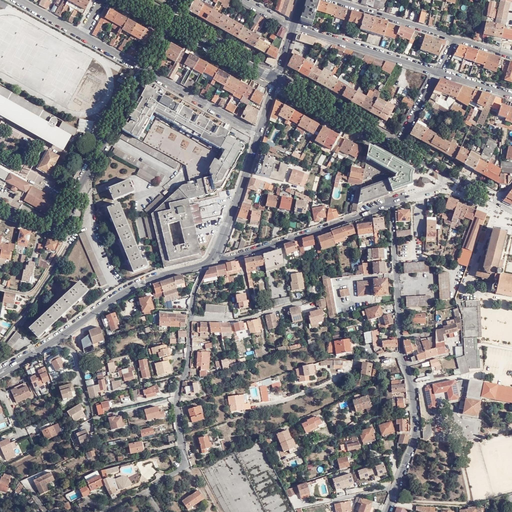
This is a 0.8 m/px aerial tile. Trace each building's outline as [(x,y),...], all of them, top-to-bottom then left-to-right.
[(43,7),(46,9),(51,1),(48,0),(46,0),(45,3),(43,7)] [(69,5),(75,8),(77,5),(78,5),(80,0),(67,0),(67,1),(66,3),(69,5)] [(68,21),(70,22),(77,10),(83,13),(90,0),(80,0),(78,5),(77,5),(75,8),(68,21)] [(203,4),(195,0),(193,0),(188,10),(197,15),(203,5),(203,4)] [(281,12),(284,0),(278,0),(276,10),(281,12)] [(290,18),(295,0),(284,0),(281,12),(290,18)] [(315,0),(307,0),(302,20),(302,22),(312,25),(316,10),(319,1),(315,0)] [(499,0),(494,22),(504,24),(510,0),(499,0)] [(328,4),(319,1),(316,10),(326,13),(328,4)] [(214,7),(204,2),(203,4),(203,5),(212,10),(214,7)] [(48,9),(54,13),(58,7),(52,3),(48,9)] [(59,16),(62,18),(69,5),(66,3),(64,8),(61,12),(59,16)] [(493,18),(495,12),(492,11),(494,4),(488,3),(487,8),(486,8),(484,16),(493,18)] [(326,13),(334,16),(337,7),(328,4),(326,13)] [(212,10),(203,5),(197,15),(206,20),(212,10)] [(55,14),(59,16),(61,12),(64,8),(60,6),(58,10),(55,14)] [(334,16),(343,20),(347,10),(337,7),(334,16)] [(102,16),(92,34),(95,36),(99,29),(102,23),(110,27),(118,13),(110,9),(105,17),(102,16)] [(419,18),(418,22),(424,24),(427,10),(421,9),(419,18)] [(212,10),(206,20),(216,26),(222,16),(212,10)] [(351,11),(348,21),(361,26),(364,15),(351,11)] [(128,19),(118,13),(110,27),(120,32),(122,29),(128,19)] [(261,16),(257,13),(252,21),(254,22),(249,30),(243,27),(237,37),(246,42),(252,32),(254,29),(261,16)] [(243,26),(222,15),(222,16),(216,26),(237,37),(243,27),(243,26)] [(364,15),(361,26),(360,29),(369,32),(374,18),(364,15)] [(265,18),(261,16),(254,29),(256,30),(259,26),(260,26),(265,18)] [(400,26),(374,18),(369,32),(383,37),(384,34),(395,38),(397,34),(400,26)] [(136,24),(128,19),(122,29),(131,34),(136,24)] [(485,22),(482,37),(483,38),(485,39),(486,35),(493,37),(496,25),(492,24),(493,22),(486,20),(486,22),(485,22)] [(136,24),(131,34),(134,36),(133,39),(136,40),(134,42),(133,42),(130,46),(134,48),(139,39),(145,28),(136,24)] [(281,27),(277,25),(270,37),(274,39),(281,27)] [(493,37),(501,38),(502,34),(502,33),(503,28),(503,26),(496,25),(493,37)] [(397,34),(410,40),(410,39),(414,31),(400,26),(397,34)] [(286,29),(281,27),(274,39),(273,42),(278,44),(280,46),(286,29)] [(153,33),(145,28),(139,39),(144,41),(147,43),(153,33)] [(501,38),(500,42),(500,43),(511,46),(511,31),(503,28),(502,33),(502,34),(501,38)] [(414,31),(410,39),(416,41),(419,32),(414,31)] [(260,36),(252,32),(246,42),(254,47),(260,37),(260,36)] [(120,33),(117,38),(113,45),(115,45),(117,41),(118,41),(122,34),(120,33)] [(295,40),(313,46),(315,43),(316,39),(299,34),(296,35),(295,40)] [(425,34),(424,38),(438,42),(440,39),(425,34)] [(264,42),(265,40),(260,37),(254,47),(266,54),(272,43),(270,43),(269,45),(264,42)] [(445,40),(440,39),(438,42),(424,38),(420,49),(438,55),(441,44),(445,45),(446,43),(445,40)] [(121,50),(126,43),(127,40),(124,39),(121,45),(120,45),(118,49),(121,50)] [(326,43),(316,39),(315,43),(321,45),(319,48),(322,50),(323,49),(326,43)] [(272,43),(266,54),(276,59),(280,46),(278,44),(273,42),(272,43)] [(182,50),(170,43),(163,55),(175,62),(178,57),(180,53),(182,50)] [(334,51),(336,46),(326,43),(323,49),(329,51),(330,51),(333,52),(334,51)] [(458,46),(454,55),(464,59),(468,47),(461,45),(458,46)] [(345,49),(336,46),(334,51),(338,53),(338,54),(342,55),(345,49)] [(464,59),(474,62),(478,51),(468,47),(464,59)] [(287,66),(299,72),(304,62),(305,60),(298,56),(299,53),(292,49),(291,53),(293,54),(287,66)] [(342,55),(350,58),(354,51),(345,49),(342,55)] [(365,55),(354,51),(350,58),(361,62),(362,60),(365,55)] [(488,54),(478,51),(474,62),(477,63),(477,64),(477,65),(478,65),(479,65),(480,65),(480,64),(484,65),(488,54)] [(193,69),(199,59),(187,52),(180,64),(183,66),(183,67),(188,69),(180,84),(184,85),(187,80),(191,72),(193,69)] [(484,65),(483,68),(496,72),(499,63),(502,64),(502,62),(502,58),(488,54),(484,65)] [(375,58),(365,55),(362,60),(366,63),(367,64),(370,66),(372,64),(375,58)] [(167,76),(173,79),(174,76),(173,75),(179,65),(178,64),(181,59),(178,57),(175,62),(172,67),(168,74),(167,76)] [(266,62),(272,66),(275,61),(269,57),(266,62)] [(385,61),(375,58),(372,64),(377,67),(381,69),(385,61)] [(207,63),(199,59),(193,69),(200,73),(198,75),(195,81),(191,80),(190,82),(187,80),(184,85),(192,90),(201,75),(202,72),(207,63)] [(316,82),(322,72),(315,68),(320,60),(317,59),(315,64),(313,67),(307,77),(316,82)] [(396,65),(385,61),(381,69),(390,74),(396,65)] [(502,65),(501,79),(504,80),(511,83),(511,82),(511,61),(510,61),(510,62),(507,61),(506,65),(509,65),(509,67),(502,65)] [(299,72),(307,77),(313,67),(304,62),(299,72)] [(218,70),(207,63),(202,72),(213,78),(218,70)] [(316,82),(324,87),(330,77),(331,74),(332,73),(324,68),(322,72),(316,82)] [(229,76),(218,70),(213,78),(212,81),(210,84),(213,85),(215,81),(224,86),(229,76)] [(212,81),(213,78),(202,72),(201,75),(210,80),(212,81)] [(122,73),(118,81),(123,84),(128,77),(122,73)] [(332,91),(342,96),(348,86),(341,82),(340,82),(343,77),(341,75),(339,78),(338,81),(332,91)] [(240,82),(229,76),(224,86),(222,88),(230,93),(232,94),(234,91),(240,82)] [(324,87),(332,91),(338,81),(332,78),(330,77),(324,87)] [(439,80),(429,99),(440,105),(449,110),(452,104),(455,98),(462,85),(442,79),(439,80)] [(248,86),(240,82),(234,91),(242,95),(242,96),(248,86)] [(462,85),(455,98),(468,105),(475,90),(462,85)] [(0,116),(27,122),(26,128),(47,140),(48,138),(51,139),(52,140),(53,140),(54,140),(55,140),(56,139),(57,139),(58,138),(59,137),(60,136),(74,144),(76,131),(77,130),(62,121),(58,129),(55,127),(57,123),(57,122),(57,121),(57,120),(56,119),(55,119),(55,118),(54,118),(53,118),(52,118),(52,119),(51,119),(48,124),(46,123),(51,115),(0,86),(0,116)] [(126,123),(122,130),(138,139),(153,112),(176,125),(196,136),(219,149),(228,132),(229,132),(219,126),(218,128),(211,125),(212,123),(199,115),(198,117),(192,114),(193,112),(179,104),(178,106),(172,103),(173,101),(163,95),(162,97),(156,94),(157,92),(147,86),(141,97),(143,98),(135,111),(133,110),(129,117),(132,118),(128,125),(126,123)] [(240,107),(235,115),(240,117),(255,90),(248,86),(242,96),(245,97),(242,103),(244,104),(241,108),(240,107)] [(351,101),(357,91),(348,86),(342,96),(351,101)] [(377,98),(380,92),(371,87),(367,93),(366,96),(360,107),(369,112),(377,98)] [(406,96),(408,90),(400,87),(397,93),(406,96)] [(367,93),(361,89),(358,88),(357,91),(366,96),(367,93)] [(264,95),(255,90),(240,117),(254,125),(264,97),(264,96),(264,95)] [(466,120),(469,121),(482,92),(475,90),(468,105),(472,106),(466,120)] [(234,91),(232,94),(232,95),(239,99),(242,95),(234,91)] [(351,101),(360,107),(366,96),(357,91),(351,101)] [(469,121),(472,123),(476,125),(477,122),(472,119),(477,109),(482,111),(490,94),(482,92),(469,121)] [(496,96),(490,94),(482,111),(477,122),(476,125),(481,128),(490,109),(496,96)] [(496,96),(490,109),(496,111),(502,98),(496,96)] [(141,97),(133,110),(135,111),(143,98),(141,97)] [(401,102),(410,107),(413,102),(414,101),(409,98),(408,99),(404,97),(401,102)] [(387,104),(377,98),(369,112),(379,117),(387,104)] [(440,105),(429,99),(426,103),(432,106),(433,105),(438,108),(440,105)] [(270,117),(276,119),(278,115),(283,105),(275,100),(270,117)] [(235,106),(228,102),(224,108),(232,113),(233,110),(236,106),(235,106)] [(387,103),(387,104),(379,117),(386,121),(394,107),(387,103)] [(448,112),(461,120),(462,117),(465,110),(452,104),(449,110),(448,112)] [(283,105),(278,115),(285,119),(284,122),(286,124),(287,124),(292,113),(294,111),(283,105)] [(505,118),(509,107),(501,105),(497,115),(505,118)] [(505,128),(511,129),(511,127),(508,126),(509,122),(511,122),(511,108),(509,107),(505,118),(505,120),(503,125),(502,128),(505,128)] [(292,113),(287,124),(289,125),(289,124),(291,120),(298,124),(303,115),(294,111),(292,113)] [(207,171),(219,149),(196,136),(194,135),(187,132),(178,127),(176,125),(153,112),(138,139),(156,148),(182,162),(186,164),(190,181),(203,178),(203,175),(208,174),(207,171)] [(298,132),(302,135),(304,132),(305,130),(311,120),(303,115),(298,124),(296,127),(295,128),(299,130),(298,132)] [(471,126),(472,123),(469,121),(466,120),(462,117),(461,120),(471,126)] [(79,119),(78,123),(92,130),(94,122),(79,119)] [(305,130),(313,134),(318,124),(311,120),(305,130)] [(416,123),(425,128),(427,125),(417,120),(416,123)] [(91,134),(92,130),(78,123),(77,130),(76,131),(91,134)] [(416,123),(409,134),(420,140),(426,129),(425,128),(416,123)] [(330,131),(318,124),(313,134),(311,137),(309,142),(310,143),(315,134),(317,135),(314,141),(322,145),(325,140),(330,131)] [(420,140),(430,145),(436,134),(426,129),(420,140)] [(430,145),(445,154),(451,142),(455,133),(452,131),(447,141),(437,136),(440,130),(438,129),(436,134),(430,145)] [(123,131),(120,137),(176,168),(179,162),(123,131)] [(342,137),(330,131),(325,140),(322,145),(330,149),(329,150),(334,152),(342,137)] [(185,182),(185,183),(181,185),(178,188),(167,198),(151,213),(162,264),(198,255),(187,206),(189,205),(188,199),(190,196),(198,194),(199,196),(214,192),(214,190),(220,188),(246,142),(228,132),(228,134),(219,149),(207,171),(208,174),(203,175),(203,178),(190,181),(185,182)] [(347,153),(353,143),(342,137),(334,152),(337,153),(338,150),(347,154),(347,153)] [(483,174),(488,163),(496,145),(495,144),(488,139),(486,144),(485,146),(483,149),(481,154),(479,157),(474,169),(483,174)] [(264,144),(261,142),(260,146),(277,153),(278,150),(273,147),(264,144)] [(460,148),(451,142),(445,154),(455,159),(460,148)] [(347,153),(355,158),(361,148),(353,143),(347,153)] [(410,183),(410,179),(411,175),(412,172),(413,170),(368,145),(366,156),(365,164),(364,167),(364,170),(358,204),(411,185),(410,183)] [(124,152),(114,147),(111,152),(119,157),(139,168),(135,174),(153,183),(156,177),(162,180),(165,175),(124,152)] [(460,148),(455,159),(464,164),(470,153),(460,148)] [(471,149),(470,152),(479,157),(481,154),(471,149)] [(59,157),(48,150),(38,168),(49,175),(59,157)] [(464,164),(474,169),(479,157),(470,152),(470,153),(464,164)] [(272,160),(272,159),(264,156),(260,155),(255,174),(266,177),(280,182),(281,180),(285,165),(272,160)] [(488,163),(483,174),(498,183),(499,177),(497,176),(500,171),(500,169),(488,163)] [(0,168),(25,182),(27,180),(0,165),(0,168)] [(354,199),(351,213),(357,211),(358,204),(364,170),(350,167),(350,168),(348,177),(348,179),(347,182),(359,184),(358,188),(357,188),(355,200),(354,199)] [(29,185),(25,182),(0,168),(0,184),(3,187),(5,182),(13,186),(11,190),(15,192),(17,188),(25,193),(25,192),(29,186),(29,185)] [(292,168),(288,179),(299,183),(298,185),(303,187),(306,177),(302,175),(303,172),(292,168)] [(500,173),(499,183),(507,184),(508,176),(510,176),(510,174),(500,173)] [(262,182),(250,177),(247,188),(250,189),(257,191),(260,182),(261,183),(262,182)] [(113,186),(108,188),(113,199),(133,190),(129,179),(117,184),(117,183),(113,185),(113,186)] [(31,187),(28,193),(24,200),(47,213),(54,198),(32,186),(31,187)] [(267,194),(265,205),(276,207),(278,196),(277,196),(279,189),(277,188),(276,193),(277,193),(276,196),(267,194)] [(511,188),(503,200),(511,204),(511,188)] [(249,192),(246,191),(242,201),(249,204),(251,200),(247,199),(249,192)] [(311,197),(301,193),(295,191),(294,195),(301,197),(306,199),(310,201),(311,197)] [(161,193),(144,209),(149,214),(165,198),(161,193)] [(292,199),(286,197),(281,197),(279,208),(284,209),(289,210),(292,199)] [(296,200),(293,216),(298,218),(300,212),(305,214),(307,203),(305,202),(306,199),(301,197),(300,201),(296,200)] [(455,212),(458,203),(459,201),(448,198),(447,201),(444,200),(443,207),(445,208),(445,209),(451,210),(455,212)] [(247,218),(249,211),(251,204),(249,204),(242,201),(237,216),(247,219),(247,218)] [(198,203),(189,205),(194,225),(202,223),(198,203)] [(445,224),(451,225),(452,220),(457,222),(458,217),(461,210),(462,208),(463,205),(458,203),(455,212),(451,210),(448,217),(446,216),(445,219),(445,224)] [(118,204),(107,208),(133,271),(147,265),(144,258),(141,259),(118,204)] [(194,225),(189,205),(187,206),(198,255),(162,264),(163,267),(164,267),(201,258),(200,254),(194,225)] [(468,207),(463,205),(462,208),(461,210),(458,217),(463,219),(464,217),(466,212),(468,207)] [(311,215),(309,221),(320,219),(320,218),(326,217),(325,207),(313,209),(314,215),(311,215)] [(464,217),(472,220),(476,210),(468,207),(466,212),(464,217)] [(396,212),(396,222),(410,221),(410,210),(398,211),(398,212),(396,212)] [(457,262),(467,267),(486,214),(476,210),(472,220),(468,231),(465,240),(457,262)] [(260,213),(249,211),(247,218),(250,219),(250,220),(259,221),(260,213)] [(328,218),(327,222),(339,217),(337,211),(329,214),(328,218)] [(150,215),(143,216),(148,239),(155,237),(150,215)] [(376,246),(379,245),(378,237),(379,237),(378,230),(385,229),(384,218),(373,219),(375,234),(376,246)] [(437,221),(427,221),(427,237),(437,237),(437,230),(437,221)] [(331,229),(332,233),(335,243),(337,242),(337,240),(355,233),(352,222),(331,229)] [(372,223),(357,225),(358,236),(373,233),(372,223)] [(511,276),(502,274),(502,271),(501,270),(504,261),(501,260),(501,259),(500,259),(502,253),(503,254),(503,252),(502,252),(503,247),(504,247),(504,246),(505,241),(506,241),(506,240),(505,239),(506,234),(507,234),(508,233),(506,233),(507,231),(506,231),(505,232),(504,232),(504,231),(503,230),(503,232),(496,230),(496,229),(495,228),(495,230),(494,229),(494,228),(493,228),(492,229),(491,229),(491,230),(492,230),(490,236),(489,236),(489,237),(490,237),(489,242),(488,242),(487,243),(488,244),(483,243),(480,255),(481,256),(483,256),(486,257),(481,276),(482,278),(492,280),(494,280),(496,280),(495,284),(492,285),(491,290),(491,292),(496,293),(496,294),(511,297),(511,296),(511,276)] [(21,229),(18,242),(27,244),(30,231),(21,229)] [(84,231),(78,233),(100,286),(107,283),(84,231)] [(322,249),(334,244),(331,233),(318,237),(320,243),(319,244),(318,243),(316,243),(318,253),(323,251),(322,249)] [(13,251),(15,244),(9,243),(9,244),(1,243),(3,236),(0,235),(0,248),(1,248),(13,251)] [(302,241),(298,241),(299,245),(302,258),(306,256),(305,253),(304,249),(313,246),(315,245),(313,236),(302,239),(302,241)] [(46,269),(62,242),(58,241),(57,242),(48,238),(45,246),(47,247),(46,249),(49,249),(48,251),(50,251),(51,249),(53,250),(46,262),(40,258),(38,266),(46,269)] [(287,255),(298,251),(295,241),(290,243),(284,245),(287,255)] [(369,260),(384,259),(384,248),(368,249),(369,260)] [(1,249),(0,255),(0,257),(9,260),(10,254),(11,254),(11,252),(1,249)] [(270,253),(263,254),(263,256),(265,265),(266,272),(285,267),(284,259),(281,249),(274,251),(273,249),(269,250),(270,253)] [(254,258),(256,267),(260,266),(262,266),(265,265),(263,256),(254,258)] [(475,275),(481,276),(486,257),(483,256),(481,256),(475,275)] [(252,258),(249,259),(245,259),(246,268),(256,267),(254,258),(252,258)] [(31,275),(34,262),(29,261),(28,265),(26,264),(25,270),(24,270),(22,280),(29,281),(30,275),(31,275)] [(239,261),(225,264),(225,265),(225,266),(226,270),(226,271),(227,272),(227,276),(230,276),(230,274),(237,273),(237,272),(236,269),(240,269),(239,261)] [(385,262),(374,262),(374,274),(385,274),(385,262)] [(429,271),(429,262),(404,263),(405,273),(429,271)] [(229,283),(228,281),(227,276),(227,272),(226,271),(226,270),(225,266),(225,265),(216,267),(218,275),(223,274),(224,284),(229,283)] [(365,275),(363,265),(359,266),(360,271),(357,271),(357,273),(350,273),(350,272),(344,273),(344,277),(365,275)] [(217,275),(218,275),(216,267),(209,268),(209,270),(207,271),(203,279),(217,275)] [(450,300),(449,272),(440,273),(441,300),(450,300)] [(462,303),(463,300),(472,274),(465,273),(455,298),(457,298),(458,301),(462,303)] [(176,285),(184,283),(185,283),(183,275),(174,277),(175,282),(176,285)] [(295,292),(305,290),(302,275),(292,277),(295,292)] [(165,297),(177,293),(177,289),(176,285),(175,282),(174,277),(170,279),(160,282),(161,287),(164,295),(165,297)] [(331,317),(336,315),(338,315),(331,278),(324,279),(331,317)] [(367,288),(372,287),(372,285),(375,285),(375,290),(373,291),(373,294),(376,295),(376,296),(383,296),(383,295),(388,294),(387,279),(357,281),(358,293),(366,293),(366,290),(367,290),(367,288)] [(38,337),(87,290),(79,282),(30,328),(38,337)] [(160,282),(153,284),(156,293),(154,294),(154,297),(155,297),(156,298),(164,295),(161,287),(160,282)] [(342,297),(351,295),(349,287),(340,289),(342,297)] [(14,301),(16,294),(4,292),(2,302),(14,304),(14,301)] [(242,296),(242,294),(236,295),(237,303),(238,302),(240,309),(248,307),(246,296),(242,296)] [(290,295),(271,300),(272,306),(273,307),(291,302),(290,300),(290,295)] [(150,309),(154,308),(151,296),(140,299),(143,311),(144,311),(145,314),(151,313),(150,309)] [(431,306),(431,296),(406,298),(407,307),(431,306)] [(321,307),(326,306),(327,305),(326,303),(327,303),(327,302),(327,298),(316,301),(317,303),(317,305),(320,305),(321,307)] [(473,300),(463,300),(462,303),(474,302),(474,306),(477,306),(479,337),(483,337),(481,300),(473,300)] [(477,337),(479,337),(477,306),(474,306),(474,302),(462,303),(458,303),(461,313),(462,313),(464,353),(464,355),(468,368),(478,368),(477,349),(475,350),(474,337),(477,337)] [(205,311),(225,313),(226,305),(206,304),(205,311)] [(370,320),(379,317),(383,316),(381,306),(367,310),(367,311),(363,312),(364,316),(368,315),(369,320),(370,320)] [(293,323),(302,320),(302,316),(301,315),(301,314),(300,311),(299,307),(290,309),(290,311),(289,312),(288,312),(288,313),(289,314),(289,315),(291,315),(293,323)] [(312,324),(319,323),(324,321),(323,316),(324,315),(323,309),(321,310),(311,312),(312,316),(312,318),(310,319),(312,324)] [(102,319),(106,328),(110,327),(112,330),(120,327),(115,312),(106,315),(106,316),(102,319)] [(170,313),(158,312),(158,314),(155,314),(156,319),(159,319),(159,322),(159,325),(170,326),(170,318),(170,313)] [(266,316),(268,329),(279,327),(279,323),(280,323),(279,317),(275,317),(275,314),(266,316)] [(379,324),(380,329),(387,327),(394,326),(391,314),(387,315),(384,316),(385,322),(380,323),(379,324)] [(426,324),(426,314),(412,315),(413,324),(426,324)] [(170,318),(170,326),(180,326),(180,321),(176,320),(176,318),(170,318)] [(259,323),(261,322),(260,319),(248,321),(251,334),(261,331),(260,327),(260,328),(259,323)] [(207,332),(208,323),(197,322),(197,332),(201,332),(201,331),(207,332)] [(234,324),(236,332),(245,330),(249,329),(247,322),(243,323),(243,322),(234,324)] [(215,332),(221,332),(220,323),(209,323),(211,332),(215,332)] [(220,323),(221,332),(232,332),(230,323),(220,323)] [(458,333),(456,325),(448,327),(447,327),(449,335),(453,334),(458,333)] [(89,330),(93,343),(104,339),(100,326),(89,330)] [(449,335),(447,327),(443,328),(444,330),(436,332),(436,333),(436,336),(443,335),(443,336),(449,335)] [(21,335),(16,330),(6,343),(11,347),(21,335)] [(372,331),(367,332),(364,333),(366,342),(373,341),(372,331)] [(443,335),(436,336),(436,344),(444,342),(443,336),(443,335)] [(388,347),(398,347),(397,340),(397,336),(394,336),(394,340),(389,340),(383,341),(383,347),(388,347)] [(436,344),(436,336),(421,339),(424,348),(425,351),(428,350),(437,348),(436,344)] [(253,350),(251,339),(244,341),(246,351),(253,350)] [(339,354),(337,341),(335,342),(337,357),(355,354),(352,339),(350,339),(352,352),(339,354)] [(340,341),(337,341),(339,354),(352,352),(350,339),(342,340),(340,341)] [(418,350),(424,348),(421,339),(415,340),(418,350)] [(415,340),(410,341),(410,342),(412,352),(414,351),(416,356),(419,354),(417,350),(418,350),(415,340)] [(410,341),(404,342),(404,344),(404,346),(404,347),(406,354),(412,352),(410,342),(410,341)] [(437,348),(438,355),(439,355),(440,355),(442,355),(447,354),(446,350),(444,342),(436,344),(437,348)] [(160,357),(170,355),(168,348),(166,349),(165,349),(164,345),(152,348),(153,350),(150,350),(151,354),(154,353),(154,354),(159,353),(160,357)] [(410,358),(411,362),(413,362),(420,360),(430,357),(428,350),(425,351),(424,348),(418,350),(417,350),(419,354),(416,356),(414,356),(410,358)] [(430,357),(438,355),(437,348),(428,350),(430,357)] [(261,350),(255,352),(257,360),(263,358),(261,350)] [(208,353),(199,352),(197,352),(197,356),(196,366),(200,366),(200,369),(205,370),(205,369),(206,365),(208,353)] [(456,355),(461,373),(469,371),(468,368),(464,355),(464,353),(463,353),(456,355)] [(49,359),(45,361),(47,365),(52,362),(56,370),(65,365),(59,355),(50,360),(49,359)] [(158,375),(171,372),(169,361),(173,360),(172,356),(164,358),(164,362),(155,363),(158,375)] [(439,358),(430,361),(432,368),(436,366),(437,370),(442,368),(439,358)] [(143,377),(150,376),(147,359),(139,360),(143,377)] [(342,365),(343,360),(327,360),(319,362),(321,366),(325,364),(327,365),(330,365),(330,368),(342,368),(342,365)] [(37,372),(36,372),(35,373),(35,375),(31,377),(31,379),(34,387),(39,385),(41,390),(46,388),(43,383),(49,380),(44,367),(41,368),(40,366),(42,365),(40,363),(34,366),(37,372)] [(362,363),(358,364),(357,368),(362,370),(361,375),(370,376),(372,365),(364,363),(363,363),(362,363)] [(35,373),(36,372),(31,364),(25,368),(28,377),(35,373)] [(313,369),(313,364),(296,369),(297,378),(299,378),(299,381),(309,380),(309,375),(314,375),(314,372),(316,372),(316,369),(313,369)] [(122,369),(124,377),(125,380),(134,378),(132,371),(132,368),(131,367),(122,369)] [(103,373),(97,375),(99,384),(100,390),(103,389),(106,389),(103,373)] [(271,377),(263,380),(263,385),(266,385),(267,385),(273,383),(271,377)] [(466,398),(463,413),(478,416),(481,399),(482,399),(482,397),(485,383),(483,382),(468,379),(466,379),(463,395),(467,396),(467,398),(466,398)] [(111,381),(113,390),(120,385),(119,380),(111,381)] [(454,380),(427,385),(425,388),(429,408),(431,410),(436,409),(437,407),(437,405),(434,394),(447,391),(449,399),(450,400),(458,399),(459,398),(460,398),(462,398),(464,388),(461,387),(462,380),(456,381),(454,380)] [(12,389),(19,402),(33,394),(26,381),(12,389)] [(193,391),(193,392),(199,391),(197,382),(192,384),(192,386),(189,386),(188,381),(182,382),(181,392),(185,391),(185,394),(190,393),(190,392),(193,391)] [(59,387),(62,399),(68,397),(73,396),(71,391),(70,388),(73,387),(72,383),(59,387)] [(485,383),(482,397),(511,402),(511,388),(497,385),(485,383)] [(87,387),(90,398),(97,396),(98,396),(97,392),(101,391),(100,390),(99,384),(87,387)] [(269,400),(266,385),(263,385),(257,386),(258,393),(259,395),(260,401),(269,400)] [(391,386),(392,389),(392,393),(406,392),(405,385),(400,385),(391,386)] [(138,389),(139,397),(146,395),(146,398),(157,395),(156,393),(160,392),(159,386),(148,388),(148,389),(143,390),(143,388),(138,389)] [(447,391),(434,394),(437,405),(459,401),(460,398),(459,398),(458,399),(450,400),(449,399),(447,391)] [(245,403),(248,403),(247,394),(228,396),(229,405),(230,405),(231,411),(245,409),(245,403)] [(366,409),(371,407),(368,396),(362,398),(366,409)] [(356,412),(366,409),(362,398),(353,401),(355,409),(351,410),(352,414),(356,413),(356,412)] [(406,399),(397,399),(397,408),(404,408),(404,403),(409,403),(409,399),(406,399)] [(110,407),(109,401),(96,404),(99,415),(104,413),(103,409),(110,407)] [(81,408),(83,407),(80,403),(67,411),(70,416),(71,416),(75,421),(81,417),(80,415),(84,413),(82,410),(81,408)] [(145,409),(147,419),(154,418),(155,419),(164,416),(162,410),(160,410),(160,409),(159,410),(158,406),(145,409)] [(192,422),(203,419),(199,406),(187,409),(192,422)] [(111,430),(124,427),(121,416),(114,418),(114,416),(108,418),(111,430)] [(316,425),(316,426),(322,424),(319,416),(315,418),(315,417),(307,420),(308,421),(302,424),(306,434),(311,431),(311,430),(310,428),(316,425)] [(382,435),(394,431),(390,419),(387,421),(388,423),(379,425),(382,435)] [(396,424),(397,424),(399,424),(399,433),(409,432),(409,425),(404,425),(404,420),(396,420),(396,424)] [(46,440),(57,435),(54,426),(55,426),(53,421),(39,427),(41,432),(43,431),(46,440)] [(142,436),(153,433),(154,433),(152,427),(141,430),(142,436)] [(371,428),(359,431),(362,444),(375,441),(371,428)] [(89,436),(87,432),(86,429),(75,433),(77,438),(78,438),(81,444),(91,440),(89,436)] [(280,433),(288,450),(289,450),(290,453),(297,450),(296,447),(297,447),(294,441),(293,441),(292,438),(292,439),(288,429),(280,433)] [(347,450),(360,447),(357,432),(351,433),(352,440),(346,441),(346,443),(340,444),(341,450),(347,448),(347,450)] [(284,452),(288,450),(280,433),(276,434),(284,452)] [(198,437),(202,453),(205,452),(204,448),(209,447),(206,435),(198,437)] [(404,435),(400,435),(398,443),(407,444),(410,436),(404,435)] [(10,443),(8,439),(0,442),(0,446),(6,460),(16,456),(13,449),(10,443)] [(130,453),(144,451),(142,441),(128,443),(130,453)] [(340,469),(349,466),(347,456),(337,459),(340,469)] [(153,461),(141,465),(146,478),(158,474),(153,461)] [(102,469),(103,474),(120,469),(119,464),(102,469)] [(384,464),(370,467),(372,476),(386,473),(384,464)] [(110,476),(107,477),(112,488),(114,487),(115,491),(140,481),(142,473),(141,470),(129,476),(123,474),(116,477),(110,476)] [(33,480),(40,494),(48,490),(45,484),(54,479),(50,472),(33,480)] [(87,481),(91,491),(102,485),(105,490),(107,489),(102,479),(101,479),(100,475),(87,481)] [(11,480),(5,478),(3,477),(0,485),(0,491),(7,493),(9,487),(12,488),(14,483),(12,481),(11,480)] [(107,489),(109,495),(116,492),(115,491),(114,487),(112,488),(107,477),(102,479),(107,489)] [(311,481),(288,489),(291,496),(299,492),(301,499),(311,496),(307,485),(312,483),(311,481)] [(23,496),(27,491),(22,485),(17,491),(23,496)] [(89,492),(86,487),(80,489),(84,496),(90,493),(89,492)] [(186,510),(203,498),(198,490),(197,491),(196,489),(193,491),(194,493),(181,502),(186,510)] [(359,511),(369,511),(371,507),(373,502),(361,497),(358,504),(358,505),(361,506),(359,511)] [(338,511),(350,511),(352,511),(350,501),(335,504),(336,511),(337,511),(338,511)]
